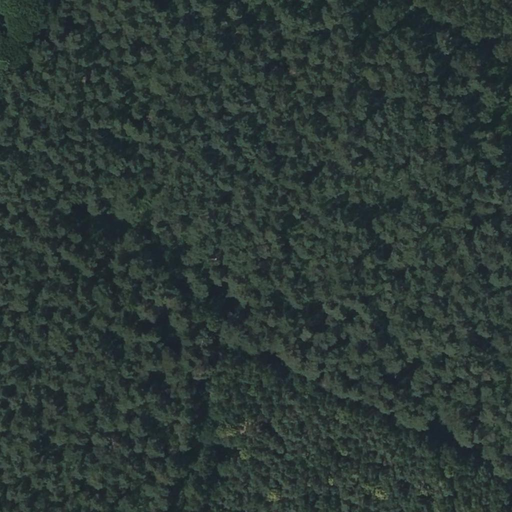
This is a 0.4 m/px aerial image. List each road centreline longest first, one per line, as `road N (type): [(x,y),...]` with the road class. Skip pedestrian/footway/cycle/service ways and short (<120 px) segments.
road 1 (track): [(168,511),(210,325),(0,211)]
road 2 (track): [(511,464),(210,325)]
road 3 (track): [(511,66),(401,0)]
